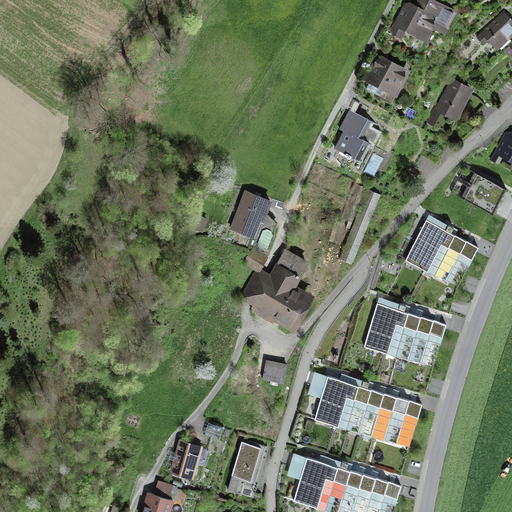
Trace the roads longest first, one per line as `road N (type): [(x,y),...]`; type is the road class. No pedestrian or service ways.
road 1 (residential): [(272,511),(272,477),(324,324),(359,280),(362,263),(511,104)]
road 2 (tertiary): [(511,238),(459,375),(425,511)]
